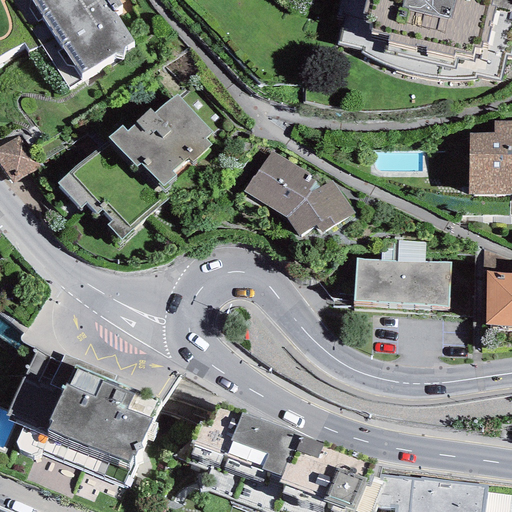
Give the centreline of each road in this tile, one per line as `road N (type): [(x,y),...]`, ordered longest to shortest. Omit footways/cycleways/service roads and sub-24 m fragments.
road 1 (secondary): [(187,327),(201,287),(241,271),(269,286),(320,348),(374,377),(427,384),(511,373)]
road 2 (secondary): [(511,464),(396,449),(310,422),(208,362),(187,327)]
road 3 (residential): [(0,197),(54,261),(91,289),(187,327)]
